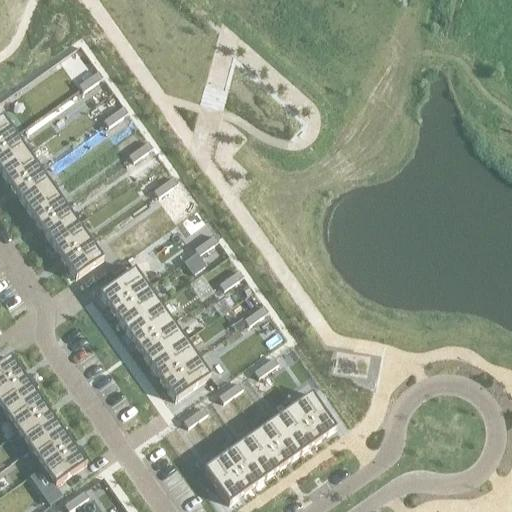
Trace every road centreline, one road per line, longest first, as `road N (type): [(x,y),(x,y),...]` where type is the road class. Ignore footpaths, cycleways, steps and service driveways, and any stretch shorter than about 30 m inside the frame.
road 1 (residential): [(361,511),(407,483),(465,479),(487,466),(495,432),(489,411),(451,384),(409,404),(379,464),(315,511)]
road 2 (residential): [(164,511),(51,350),(41,306),(0,243)]
